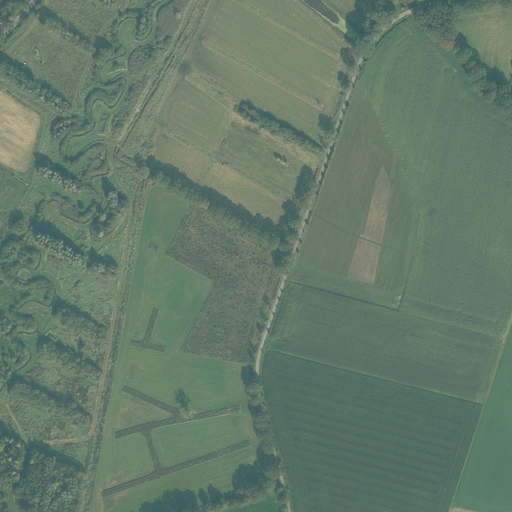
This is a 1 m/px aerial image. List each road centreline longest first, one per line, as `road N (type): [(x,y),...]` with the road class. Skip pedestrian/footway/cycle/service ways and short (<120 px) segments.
road 1 (unclassified): [(289,511),(255,379),(261,345),(363,51),(402,14),(452,0)]
road 2 (track): [(112,143),(113,171),(90,225),(86,269),(47,322),(29,366),(2,394),(28,449),(11,493)]
road 3 (track): [(169,0),(156,11),(152,37),(128,60),(130,82),(112,115),(112,143)]
